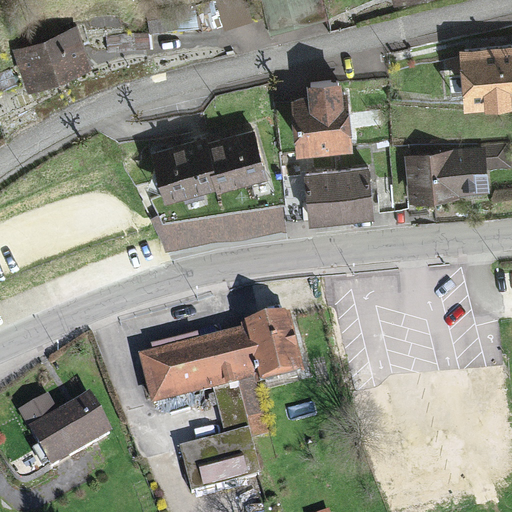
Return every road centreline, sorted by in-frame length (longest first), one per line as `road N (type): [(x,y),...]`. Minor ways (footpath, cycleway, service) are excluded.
road 1 (residential): [(0,161),(75,119),(150,91),(511,3)]
road 2 (residential): [(0,341),(190,270),(289,251),(511,231)]
